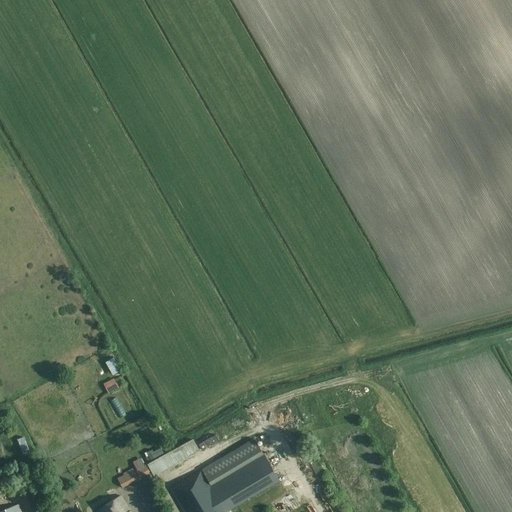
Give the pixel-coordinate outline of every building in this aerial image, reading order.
[(108,358),(113,372),(122,369),(117,355),(108,358)] [(110,391),(120,389),(117,378),(107,380),(110,391)] [(118,396),(113,399),(123,417),(128,414),(118,396)] [(293,404),(284,406),(286,415),(294,413),(293,404)] [(154,468),(201,450),(197,439),(155,455),(154,454),(149,456),(154,468)] [(224,511),(225,511),(245,511),(284,489),(254,439),(201,470),(171,488),(185,511),(224,511)] [(175,463),(179,470),(189,464),(185,457),(175,463)] [(149,463),(120,475),(124,485),(153,473),(149,463)] [(159,473),(164,479),(177,470),(173,464),(159,473)] [(288,497),(296,508),(305,501),(297,490),(288,497)] [(130,511),(120,496),(97,510),(98,511),(130,511)]
